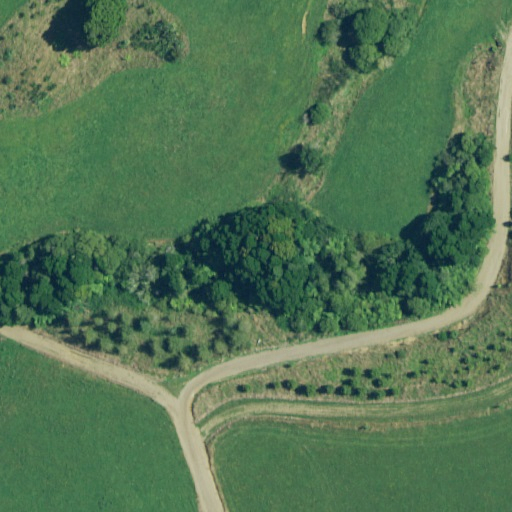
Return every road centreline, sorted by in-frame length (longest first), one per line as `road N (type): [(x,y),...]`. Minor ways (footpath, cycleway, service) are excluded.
road 1 (track): [(192,440),(229,413),(279,405),(415,414),(511,377)]
road 2 (track): [(187,419),(150,384),(0,325)]
